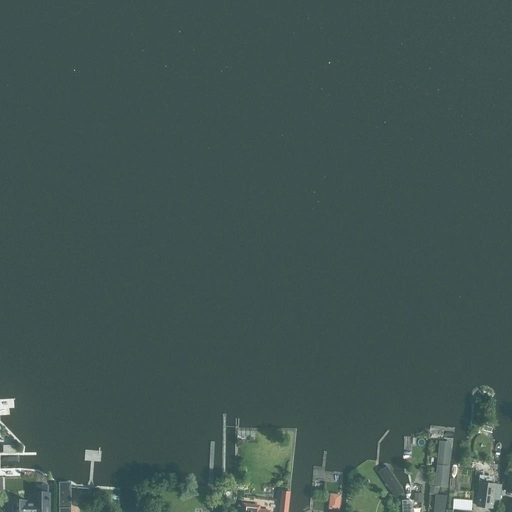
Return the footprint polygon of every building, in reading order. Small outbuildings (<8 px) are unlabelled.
[(446,487),(450,444),(439,443),(435,486),(446,487)] [(20,460),(0,459),(0,468),(19,468),(20,460)] [(406,491),(387,467),(379,473),(399,497),(406,491)] [(496,484),(479,482),(476,506),(493,508),(496,484)] [(62,483),(62,511),(72,511),(72,483),(62,483)] [(287,511),(290,492),(289,492),(287,492),(282,491),(279,511),(287,511)] [(339,509),(340,495),(331,494),(330,508),(339,509)] [(444,511),(446,496),(436,495),(434,511),(444,511)] [(402,500),(402,511),(412,511),(412,499),(402,500)] [(20,503),(6,503),(6,511),(42,511),(43,502),(29,502),(29,504),(20,505),(20,503)]
